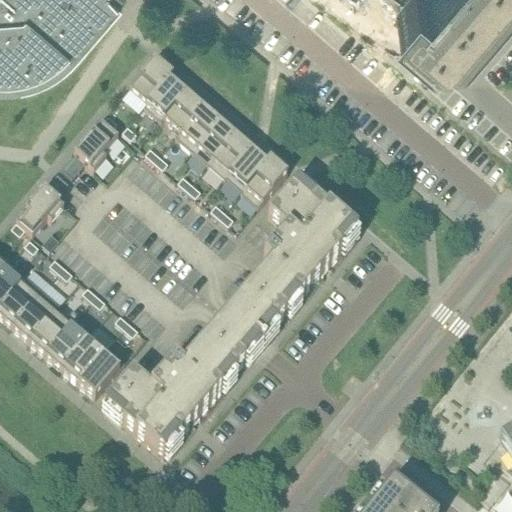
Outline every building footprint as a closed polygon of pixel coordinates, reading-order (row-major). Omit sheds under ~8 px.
[(0,0),(0,95),(0,96),(2,96),(4,96),(12,95),(20,94),(28,92),(36,90),(44,86),(51,83),(58,78),(65,73),(66,72),(68,71),(71,68),(74,65),(76,62),(110,23),(120,11),(107,0),(0,0)] [(341,0),(358,14),(359,13),(355,9),(362,0),(394,0),(398,3),(394,7),(443,49),(448,44),(456,33),(463,25),(480,6),(485,0),(341,0)] [(146,108),(147,109),(172,80),(154,65),(130,94),(146,108)] [(188,94),(172,80),(147,109),(146,108),(143,112),(160,127),(163,123),(188,94)] [(163,123),(179,137),(204,108),(188,94),(163,123)] [(204,108),(179,137),(174,142),(191,157),(221,122),(204,108)] [(116,129),(107,121),(102,127),(111,135),(116,129)] [(191,157),(208,171),(237,136),(221,122),(191,157)] [(73,160),(61,175),(66,179),(72,184),(84,170),(93,177),(106,162),(102,159),(117,141),(101,127),(73,160)] [(127,132),(122,138),(130,146),(136,139),(127,132)] [(225,183),(254,150),(237,136),(208,171),(224,185),(226,183),(225,183)] [(225,183),(226,183),(241,197),(242,197),(270,165),(254,150),(225,183)] [(153,167),(158,161),(149,154),(145,159),(144,160),(153,167)] [(158,161),(153,167),(162,175),(167,169),(158,161)] [(270,165),(242,197),(241,197),(240,198),(257,214),(280,187),(287,179),(270,165)] [(57,180),(44,195),(44,194),(16,227),(32,241),(47,223),(51,226),(63,211),(55,204),(67,189),(61,184),(57,180)] [(186,196),(191,190),(182,182),(177,188),(186,196)] [(351,234),(296,186),(289,194),(267,220),(286,236),(255,271),(263,278),(236,310),(227,321),(226,322),(216,333),(189,365),(181,358),(150,394),(132,378),(110,403),(103,411),(158,458),(173,440),(179,445),(193,429),(198,422),(222,395),(216,390),(227,377),(231,380),(233,382),(235,380),(236,379),(237,377),(243,370),(244,368),(245,368),(243,366),(239,364),(245,358),(254,347),(255,345),(264,334),(269,328),(273,331),(275,333),(277,331),(282,324),(284,322),(285,321),(286,320),(287,319),(285,318),(281,315),(292,302),(298,306),(322,279),(327,273),(341,257),(341,256),(335,252),(351,234)] [(191,190),(186,196),(195,203),(200,197),(191,190)] [(210,216),(219,224),(224,218),(215,210),(210,216)] [(233,225),(224,218),(219,224),(227,231),(233,225)] [(19,242),(24,235),(16,228),(10,234),(19,242)] [(50,240),(41,249),(49,256),(57,246),(50,240)] [(29,246),(24,252),(32,259),(38,253),(29,246)] [(49,271),(58,279),(63,272),(54,265),(53,266),(49,271)] [(0,279),(0,312),(25,283),(8,269),(7,271),(0,279)] [(63,272),(58,279),(66,286),(72,280),(63,272)] [(41,298),(25,283),(0,312),(0,321),(12,332),(41,298)] [(90,307),(96,301),(87,293),(82,299),(90,307)] [(28,346),(53,317),(54,317),(58,312),(41,298),(12,332),(28,346)] [(104,308),(96,301),(90,307),(99,314),(104,308)] [(28,346),(45,360),(74,326),(75,326),(79,321),(72,316),(63,326),(54,317),(53,317),(28,346)] [(114,327),(123,335),(128,329),(119,321),(114,327)] [(75,326),(74,326),(45,360),(61,374),(91,340),(75,326)] [(137,336),(128,329),(123,335),(132,342),(137,336)] [(61,374),(77,388),(107,354),(91,340),(61,374)] [(124,368),(107,354),(77,388),(94,403),(101,395),(124,368)] [(511,434),(499,444),(511,464),(511,434)] [(417,511),(392,491),(374,511),(417,511)]
